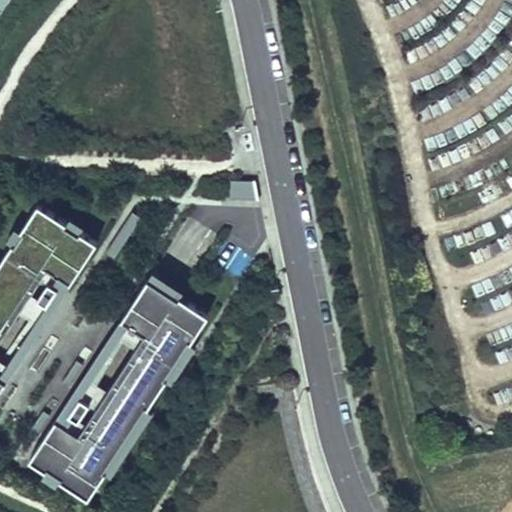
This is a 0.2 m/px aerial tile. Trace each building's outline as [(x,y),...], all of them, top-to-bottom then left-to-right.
[(260,198),(256,179),(231,178),(231,198),(260,198)] [(0,375),(0,341),(49,267),(71,281),(98,240),(81,229),(80,231),(66,222),(68,220),(39,201),(21,228),(24,230),(15,242),(13,241),(0,260),(0,390),(7,380),(0,375)] [(115,256),(142,215),(133,210),(106,250),(115,256)] [(85,223),(71,215),(68,220),(66,222),(80,231),(81,229),(85,223)] [(15,242),(24,230),(21,228),(16,225),(8,237),(13,241),(15,242)] [(0,375),(7,380),(71,281),(49,267),(0,341),(0,375)] [(148,406),(167,377),(165,375),(189,339),(191,340),(209,313),(167,285),(150,274),(122,318),(131,324),(130,326),(135,330),(136,327),(144,333),(79,432),(57,417),(30,458),(47,469),(48,467),(61,475),(60,478),(89,496),(106,470),(104,468),(145,405),(148,406)] [(85,302),(98,281),(90,276),(76,297),(85,302)] [(79,432),(144,333),(136,327),(135,330),(130,326),(131,324),(122,318),(57,417),(79,432)] [(172,381),(197,344),(191,340),(189,339),(165,375),(167,377),(172,381)] [(69,385),(84,363),(77,358),(62,380),(69,385)] [(112,474),(153,410),(148,406),(145,405),(104,468),(106,470),(112,474)] [(36,435),(51,413),(44,409),(29,431),(36,435)] [(60,478),(61,475),(48,467),(47,469),(43,474),(56,483),(60,478)]
